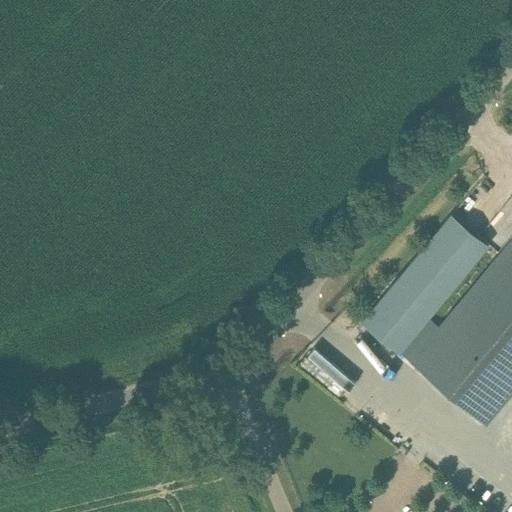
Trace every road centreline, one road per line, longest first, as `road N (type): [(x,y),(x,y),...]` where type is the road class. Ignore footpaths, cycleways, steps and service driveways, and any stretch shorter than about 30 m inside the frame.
road 1 (unclassified): [(225,375),(511,64)]
road 2 (unclassified): [(0,430),(225,375)]
road 3 (unclassified): [(282,511),(225,375)]
